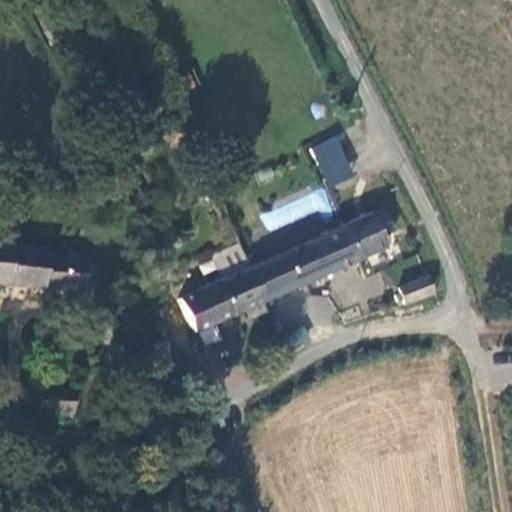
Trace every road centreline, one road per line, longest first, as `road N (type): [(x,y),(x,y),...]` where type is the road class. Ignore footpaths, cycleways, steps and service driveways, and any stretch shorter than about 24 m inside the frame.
road 1 (residential): [(322,337),(462,325),(447,251),(325,0)]
road 2 (track): [(485,511),(462,325)]
